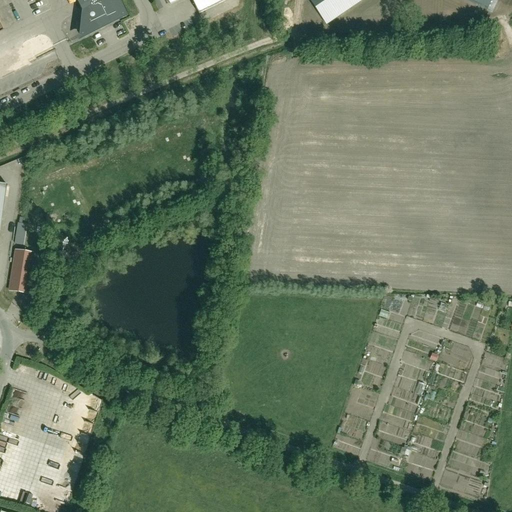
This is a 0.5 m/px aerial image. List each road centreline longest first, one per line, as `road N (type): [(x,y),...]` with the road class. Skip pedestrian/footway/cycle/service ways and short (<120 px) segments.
road 1 (unclassified): [(472,511),(197,417),(110,382),(45,341),(12,337)]
road 2 (unknown): [(430,497),(481,346),(408,321),(356,472)]
road 3 (unclassified): [(0,108),(138,40),(148,27),(141,0)]
